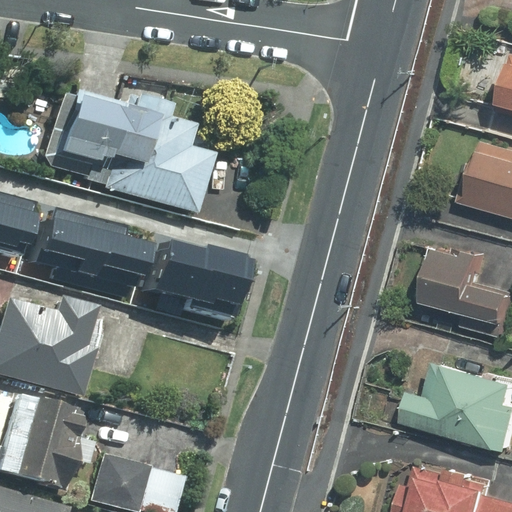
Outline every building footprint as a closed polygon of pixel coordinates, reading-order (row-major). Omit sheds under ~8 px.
[(75,85),(56,151),(91,160),(87,173),(202,206),(219,144),(194,137),(200,116),(173,108),(176,96),(124,82),(119,98),(75,85)] [(511,145),(493,140),(485,167),(475,164),(464,203),(511,216),(511,145)] [(135,208),(34,184),(27,211),(0,204),(0,259),(108,285),(113,263),(135,268),(140,247),(126,243),(135,208)] [(492,252),(448,240),(433,296),(472,306),(467,325),(509,336),(511,322),(511,286),(485,279),(492,252)] [(60,305),(11,291),(0,329),(0,367),(86,392),(101,339),(88,335),(99,298),(64,288),(60,305)] [(410,418),(511,445),(511,375),(444,357),(435,390),(418,386),(410,418)] [(21,393),(0,387),(0,467),(55,481),(60,459),(76,463),(91,403),(23,387),(21,393)] [(189,470),(107,451),(97,490),(179,510),(189,470)] [(416,486),(405,483),(397,511),(511,511),(511,497),(497,494),(500,485),(477,479),(480,468),(454,462),(452,472),(421,465),(416,486)] [(72,511),(74,507),(0,485),(0,511),(72,511)]
